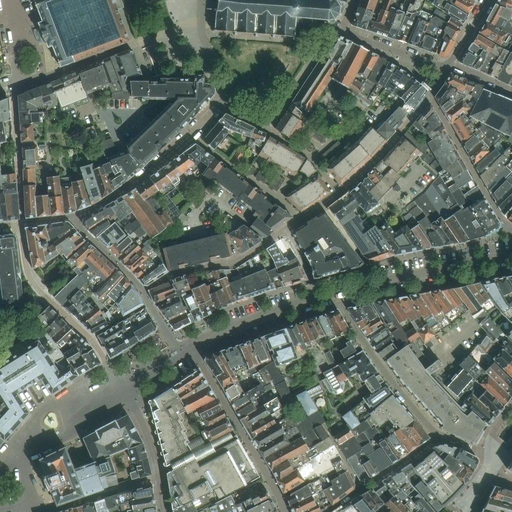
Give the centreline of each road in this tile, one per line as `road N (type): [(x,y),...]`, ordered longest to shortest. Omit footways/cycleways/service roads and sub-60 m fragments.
road 1 (residential): [(72,217),(129,184),(223,101),(227,76),(200,20)]
road 2 (residential): [(13,84),(200,20)]
road 3 (residential): [(20,224),(31,276),(121,384)]
road 4 (residential): [(283,511),(188,344)]
road 5 (residential): [(334,292),(511,254)]
road 6 (residential): [(334,292),(381,368),(441,436)]
road 7 (residential): [(511,230),(429,94)]
road 8 (residential): [(141,291),(235,259),(284,231)]
road 9 (residential): [(188,344),(316,297)]
road 10 (unclassified): [(354,0),(348,34),(444,65)]
road 11 (residential): [(338,193),(429,94)]
road 12 (residential): [(43,511),(158,477)]
